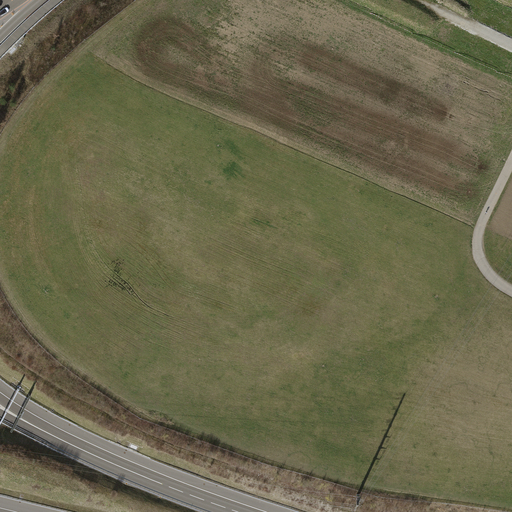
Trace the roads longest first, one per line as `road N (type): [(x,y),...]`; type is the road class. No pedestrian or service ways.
road 1 (track): [(144,0),(71,58),(0,152)]
road 2 (track): [(0,275),(25,322),(57,355),(138,412)]
road 3 (motorway): [(238,511),(72,445)]
road 4 (track): [(511,160),(477,243),(485,267),(511,290)]
